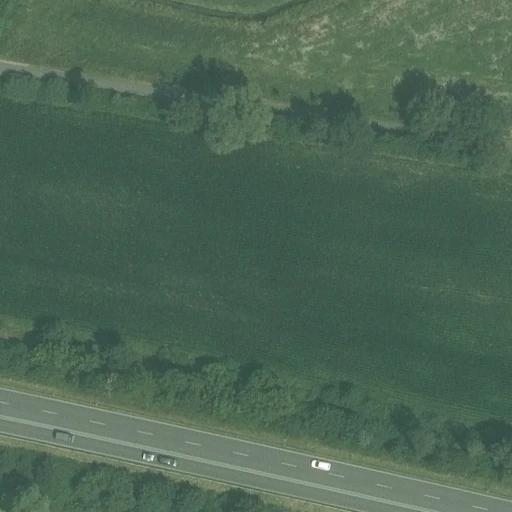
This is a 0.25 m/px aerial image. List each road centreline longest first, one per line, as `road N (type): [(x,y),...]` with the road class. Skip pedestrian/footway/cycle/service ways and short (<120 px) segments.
road 1 (unclassified): [(0,67),(511,148)]
road 2 (trunk): [(468,511),(0,405)]
